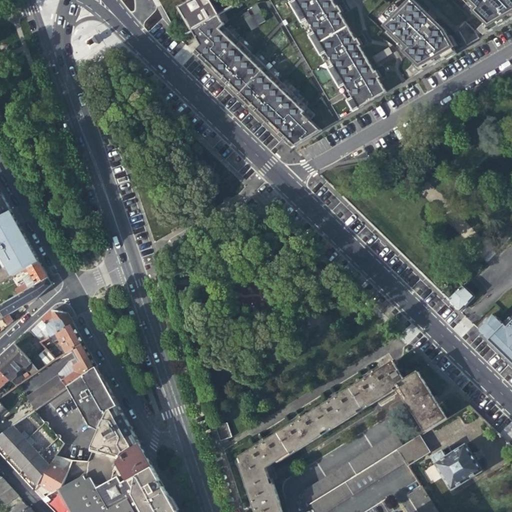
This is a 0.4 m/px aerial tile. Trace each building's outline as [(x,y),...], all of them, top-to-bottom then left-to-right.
[(180,12),(190,30),(191,30),(217,14),(210,1),(211,0),(189,0),(177,7),(180,12)] [(347,100),(353,110),(385,92),(380,83),(377,78),(379,77),(378,73),(375,70),(373,71),(364,55),(359,45),(360,44),(358,40),(356,37),(354,38),(339,12),(342,11),(339,7),(338,4),(335,5),(332,0),(294,0),(291,2),(302,21),(306,18),(314,32),(310,35),(321,53),(325,51),(333,65),(329,67),(339,86),(344,84),(351,97),(347,100)] [(425,14),(411,0),(410,0),(402,9),(394,2),(382,14),(390,21),(386,25),(389,28),(401,40),(416,61),(412,64),(417,71),(418,72),(445,57),(454,51),(453,48),(447,38),(442,30),(432,20),(435,17),(428,11),(425,14)] [(511,0),(469,0),(467,3),(483,20),(485,21),(481,25),(486,32),(508,20),(511,17),(511,0)] [(251,14),(246,17),(252,27),(258,23),(254,16),(261,12),(257,5),(248,10),(251,14)] [(261,12),(254,16),(258,23),(265,20),(261,12)] [(308,119),(313,114),(280,81),(276,85),(273,83),(278,79),(252,53),(249,56),(247,54),(250,51),(225,26),(222,29),(219,27),(222,24),(223,23),(219,13),(217,14),(191,30),(194,35),(201,27),(210,36),(200,45),(192,52),(194,54),(197,56),(199,53),(223,76),(220,79),(222,81),(225,84),(227,81),(251,104),(248,107),(251,109),(253,111),(256,108),(279,131),(277,132),(276,133),(290,147),(310,135),(304,123),(308,119)] [(379,18),(386,25),(390,21),(382,14),(379,18)] [(302,21),(310,35),(314,32),(306,18),(302,21)] [(483,34),(486,32),(481,25),(478,29),(483,34)] [(201,27),(194,35),(200,45),(210,36),(201,27)] [(398,43),(401,40),(389,28),(386,32),(398,43)] [(192,38),(187,32),(177,37),(183,43),(192,38)] [(447,38),(453,48),(457,45),(451,35),(447,38)] [(372,56),(375,61),(391,52),(388,46),(372,56)] [(321,53),(329,67),(333,65),(325,51),(321,53)] [(456,53),(454,51),(445,57),(446,59),(450,56),(456,53)] [(413,75),(417,71),(412,64),(408,69),(413,75)] [(304,123),(310,135),(319,129),(308,119),(304,123)] [(5,202),(2,197),(0,198),(0,216),(10,211),(5,202)] [(0,260),(3,259),(13,278),(20,273),(27,270),(39,263),(36,258),(23,234),(17,224),(0,233),(0,260)] [(29,274),(23,278),(26,283),(20,286),(23,292),(48,278),(43,269),(39,263),(27,270),(29,274)] [(20,273),(23,278),(29,274),(27,270),(20,273)] [(23,307),(37,299),(52,285),(48,278),(23,292),(0,305),(0,311),(3,318),(8,325),(13,320),(10,314),(23,307)] [(475,295),(464,284),(448,301),(459,312),(475,295)] [(47,331),(51,337),(73,324),(67,313),(62,313),(52,311),(42,321),(46,326),(47,331)] [(478,330),(511,363),(511,320),(509,318),(503,324),(493,314),(478,330)] [(42,321),(36,326),(47,339),(51,337),(47,331),(46,326),(42,321)] [(66,354),(72,351),(84,344),(73,324),(51,337),(54,342),(58,340),(66,354)] [(47,339),(36,326),(30,332),(40,344),(47,340),(47,339)] [(50,344),(47,340),(40,344),(43,348),(50,344)] [(65,391),(97,368),(87,349),(84,344),(72,351),(76,359),(80,365),(74,369),(76,373),(65,380),(64,377),(60,380),(58,378),(27,399),(36,410),(65,391)] [(30,361),(15,346),(0,359),(0,369),(17,387),(18,386),(22,383),(16,376),(17,372),(22,368),(26,369),(33,376),(38,372),(29,362),(30,361)] [(47,366),(55,361),(46,350),(42,353),(39,356),(47,366)] [(66,366),(58,378),(60,380),(64,377),(65,380),(76,373),(74,369),(80,365),(76,359),(66,366)] [(407,401),(426,432),(447,419),(438,404),(440,403),(436,396),(434,397),(418,373),(404,381),(393,363),(372,376),(370,375),(367,377),(363,379),(365,381),(336,399),(334,397),(332,398),(327,401),(328,404),(300,421),(298,419),(294,422),(291,424),(292,426),(263,445),(262,442),(258,444),(255,446),(257,449),(241,458),(244,465),(241,466),(254,503),(251,504),(252,506),(254,511),(256,510),(256,511),(282,511),(274,485),(271,486),(265,468),(296,449),(297,451),(399,387),(399,389),(401,387),(409,400),(407,401)] [(119,407),(97,368),(65,391),(90,428),(100,430),(108,413),(119,407)] [(13,390),(17,387),(0,369),(0,389),(6,384),(13,390)] [(93,447),(128,423),(123,415),(119,407),(108,413),(100,430),(99,433),(93,447)] [(455,428),(488,427),(488,419),(476,419),(476,408),(464,408),(464,420),(455,421),(455,428)] [(32,413),(0,436),(0,451),(1,452),(0,453),(0,455),(11,467),(13,465),(20,473),(18,475),(22,479),(24,477),(31,485),(30,487),(33,491),(35,489),(38,483),(51,462),(55,455),(62,445),(58,440),(59,439),(58,438),(58,437),(57,437),(55,438),(45,427),(46,426),(46,425),(45,424),(45,423),(43,423),(43,424),(32,413)] [(92,451),(121,460),(127,450),(139,443),(133,432),(131,433),(130,433),(127,434),(125,430),(127,428),(128,427),(130,426),(128,423),(93,447),(92,451)] [(215,429),(220,443),(232,439),(227,424),(215,429)] [(310,505),(311,504),(397,450),(403,447),(395,434),(301,492),(310,505)] [(429,452),(419,436),(403,447),(397,450),(405,463),(407,467),(429,452)] [(136,476),(152,468),(143,451),(139,443),(127,450),(121,460),(118,464),(127,481),(133,492),(136,476)] [(482,471),(475,460),(471,455),(465,445),(453,453),(448,446),(432,457),(436,463),(435,464),(451,490),(482,471)] [(315,511),(326,511),(405,463),(397,450),(311,504),(315,511)] [(38,483),(35,489),(40,495),(38,496),(40,499),(53,492),(63,487),(67,477),(73,462),(55,455),(51,462),(38,483)] [(18,475),(20,473),(13,465),(11,467),(18,475)] [(424,470),(432,483),(441,477),(433,465),(424,470)] [(176,511),(152,468),(136,476),(133,492),(145,511),(176,511)] [(145,511),(133,492),(127,481),(123,482),(119,474),(95,487),(108,511),(145,511)] [(53,492),(40,499),(53,511),(108,511),(95,487),(89,476),(87,476),(84,477),(84,476),(63,487),(53,492)] [(24,477),(22,479),(30,487),(31,485),(24,477)] [(1,478),(0,478),(0,495),(10,489),(5,482),(1,478)] [(15,493),(10,489),(0,495),(0,499),(5,505),(18,496),(15,493)] [(418,511),(435,511),(434,510),(421,489),(409,497),(418,511)]
